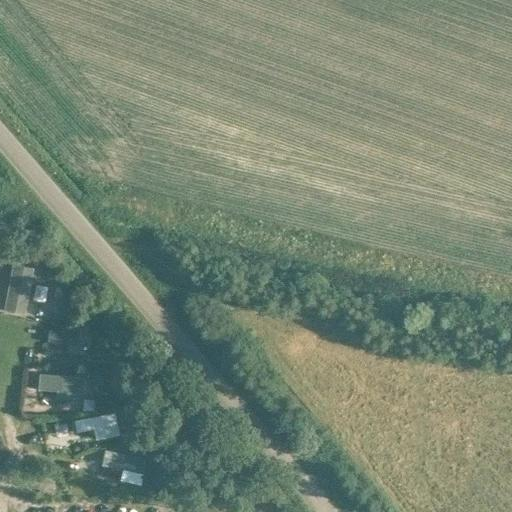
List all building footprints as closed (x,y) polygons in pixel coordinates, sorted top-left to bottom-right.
[(0,313),(11,314),(16,268),(0,266),(0,313)] [(29,345),(59,350),(62,333),(32,328),(29,345)] [(21,394),(70,394),(69,375),(21,375),(21,394)] [(76,433),(79,444),(107,437),(101,413),(57,423),(60,437),(76,433)] [(4,434),(21,435),(22,418),(5,417),(4,434)] [(87,453),(86,465),(125,471),(127,459),(87,453)]
